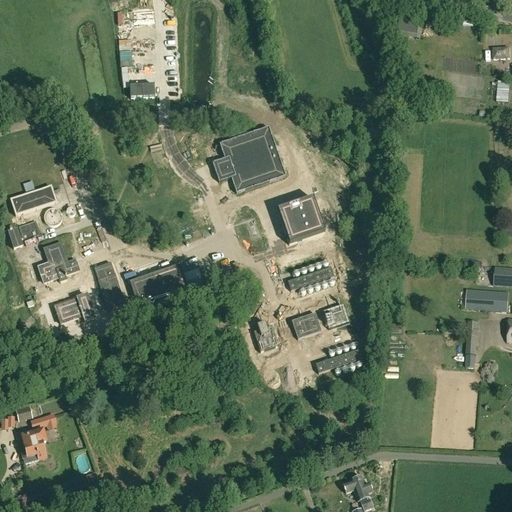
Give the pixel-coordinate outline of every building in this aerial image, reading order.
[(415,41),(416,40),(417,30),(409,29),(409,31),(405,30),(403,39),(407,39),(407,40),(415,41)] [(511,60),(510,49),(494,50),(495,61),(511,60)] [(509,104),(511,83),(499,82),(499,83),(492,83),(491,97),(491,96),(491,100),(497,100),(497,103),(509,104)] [(219,183),(231,178),(237,194),(285,177),(268,129),(220,146),(225,162),(213,166),(219,183)] [(40,236),(35,222),(19,229),(23,241),(40,236)] [(61,240),(71,235),(66,223),(55,228),(61,240)] [(55,282),(60,280),(61,285),(68,282),(66,278),(79,273),(75,261),(67,264),(61,245),(45,251),(55,282)] [(126,306),(112,264),(95,270),(110,312),(116,310),(126,306)] [(289,283),(292,293),(335,279),(332,269),(289,283)] [(511,288),(511,270),(496,269),(495,287),(511,288)] [(133,292),(141,315),(143,321),(194,303),(184,274),(133,292)] [(511,314),(511,295),(462,291),(460,310),(511,314)] [(330,331),(350,324),(344,306),(324,313),(330,331)] [(322,334),(316,316),(292,323),(299,341),(322,334)] [(466,369),(476,370),(479,321),(469,321),(466,369)] [(464,336),(464,324),(461,324),(462,322),(454,322),(454,324),(443,325),(444,336),(464,336)] [(272,327),(267,329),(266,324),(258,327),(260,331),(254,333),(261,355),(279,349),(272,327)] [(392,325),(392,335),(402,335),(403,325),(392,325)] [(306,348),(328,339),(325,334),(304,343),(306,348)] [(317,366),(319,376),(362,361),(359,352),(317,366)] [(356,378),(368,374),(366,366),(354,370),(356,378)] [(34,421),(31,408),(17,412),(20,425),(34,421)] [(56,424),(54,416),(42,420),(42,421),(32,424),(34,431),(30,432),(31,436),(23,438),(26,448),(21,450),(25,465),(45,460),(41,445),(46,443),(42,428),(56,424)] [(17,441),(19,432),(13,431),(11,440),(17,441)] [(89,485),(98,481),(96,474),(86,477),(89,485)] [(369,484),(365,486),(362,478),(343,485),(347,495),(354,492),(359,503),(361,502),(364,511),(367,511),(374,509),(371,500),(370,500),(369,499),(370,499),(369,495),(373,493),(369,484)]
